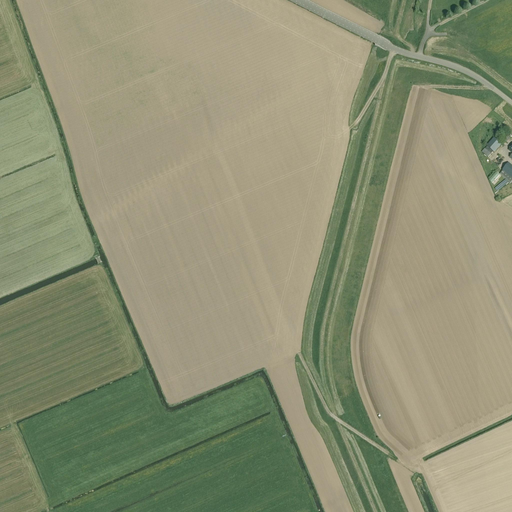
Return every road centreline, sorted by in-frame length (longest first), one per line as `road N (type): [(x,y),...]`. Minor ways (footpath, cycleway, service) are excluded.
road 1 (track): [(298,352),(327,411),(387,453)]
road 2 (tertiary): [(511,103),(472,74),(388,46)]
